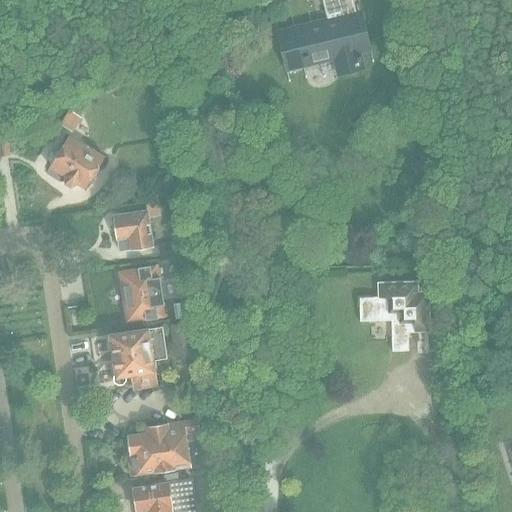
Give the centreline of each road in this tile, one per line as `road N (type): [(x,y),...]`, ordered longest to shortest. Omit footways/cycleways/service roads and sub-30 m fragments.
road 1 (residential): [(91,511),(55,266),(35,231),(0,235)]
road 2 (residential): [(0,347),(20,511)]
